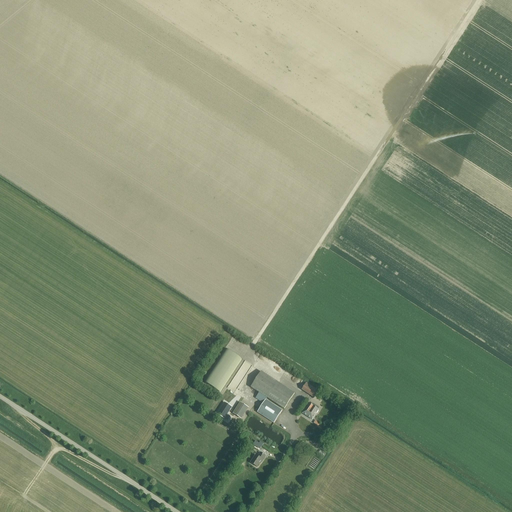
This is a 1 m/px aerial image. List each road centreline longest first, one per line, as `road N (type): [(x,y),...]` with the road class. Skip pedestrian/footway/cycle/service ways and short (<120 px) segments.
road 1 (track): [(245,358),(477,0)]
road 2 (unclassified): [(176,511),(0,396)]
